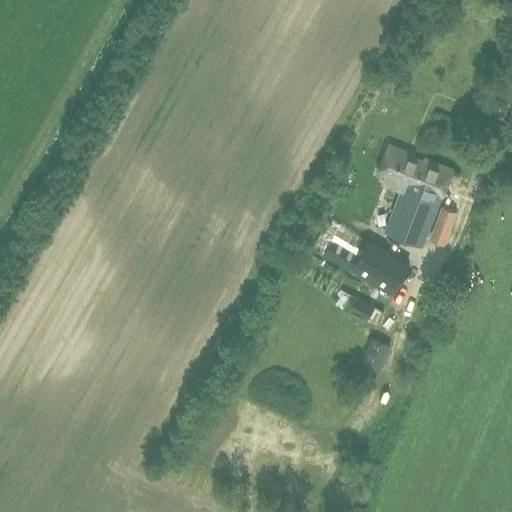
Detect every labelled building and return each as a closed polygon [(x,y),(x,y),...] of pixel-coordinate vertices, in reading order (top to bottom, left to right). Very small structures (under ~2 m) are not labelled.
[(403,185),(407,177),(416,181),(423,163),(413,159),(415,154),(389,144),(378,173),(385,175),(383,181),(402,188),(386,231),(423,245),(441,199),(403,185)] [(403,185),(441,199),(442,197),(453,169),(425,158),(423,163),(416,181),(407,177),(403,185)] [(458,211),(442,205),(429,239),(445,245),(458,211)] [(358,256),(332,241),(323,256),(349,271),(358,256)] [(371,284),(393,296),(410,265),(388,253),(371,284)] [(362,361),(380,369),(390,345),(372,338),(362,361)]
